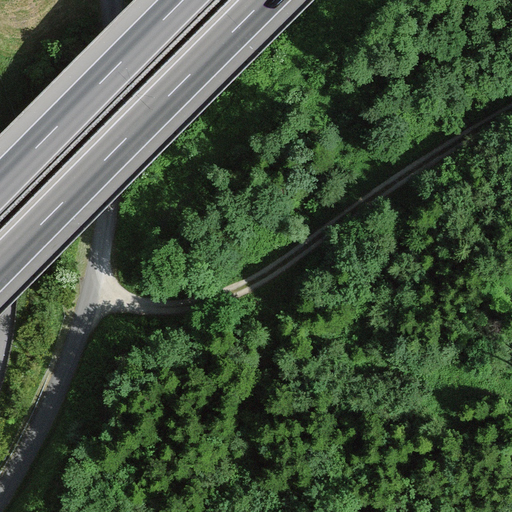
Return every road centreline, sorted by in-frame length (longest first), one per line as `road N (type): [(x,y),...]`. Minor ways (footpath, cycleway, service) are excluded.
road 1 (unclassified): [(111,0),(107,212),(93,288),(61,376),(0,493)]
road 2 (track): [(93,288),(142,312),(205,310),(511,110)]
road 3 (motorway): [(0,266),(264,0)]
road 4 (motorway): [(183,0),(0,184)]
